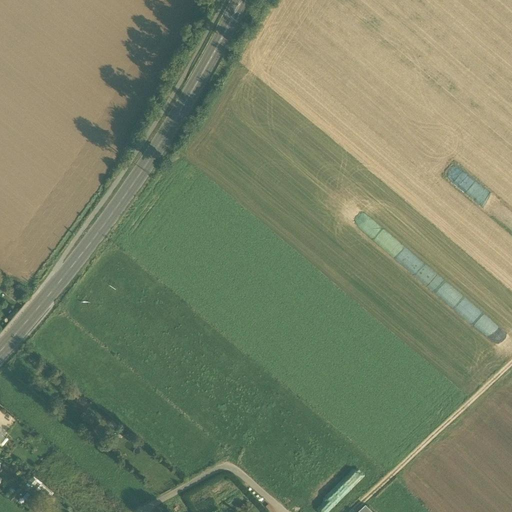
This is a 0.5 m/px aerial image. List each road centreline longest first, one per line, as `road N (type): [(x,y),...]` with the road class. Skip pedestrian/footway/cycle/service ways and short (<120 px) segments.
road 1 (secondary): [(0,352),(100,226),(240,0)]
road 2 (track): [(511,363),(351,511)]
road 3 (residential): [(285,511),(232,467),(216,468),(141,511)]
